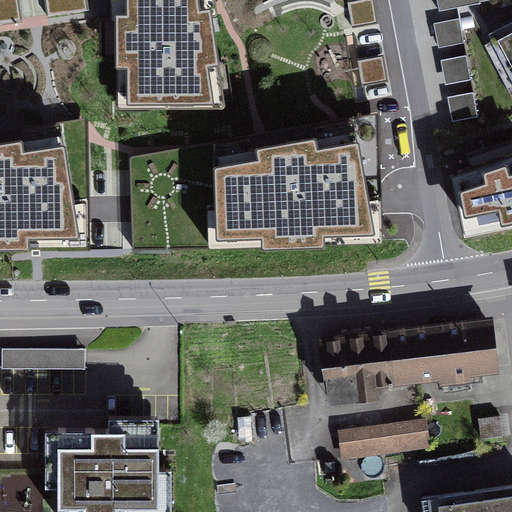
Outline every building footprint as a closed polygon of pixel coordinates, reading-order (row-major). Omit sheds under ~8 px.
[(197,0),(128,0),(129,106),(212,106),(197,0)] [(481,9),(479,0),(438,0),(442,17),(481,9)] [(465,49),(461,24),(436,29),(440,54),(465,49)] [(511,30),(494,40),(511,77),(511,30)] [(472,86),(468,62),(443,66),(447,91),(472,86)] [(479,122),(474,98),(450,102),(454,127),(479,122)] [(358,145),(214,170),(218,242),(374,236),(358,145)] [(0,159),(0,239),(78,239),(64,150),(0,159)] [(511,157),(452,178),(465,237),(511,228),(511,157)] [(504,378),(498,323),(395,334),(401,389),(504,378)] [(401,389),(395,334),(326,342),(332,397),(401,389)] [(62,511),(179,511),(179,473),(166,473),(165,422),(110,423),(110,436),(48,437),(50,499),(63,499),(62,511)] [(504,441),(502,422),(481,425),(483,443),(504,441)] [(429,450),(426,424),(340,433),(343,459),(429,450)] [(0,492),(9,492),(8,434),(0,434),(0,492)] [(511,511),(511,494),(423,505),(423,511),(511,511)]
